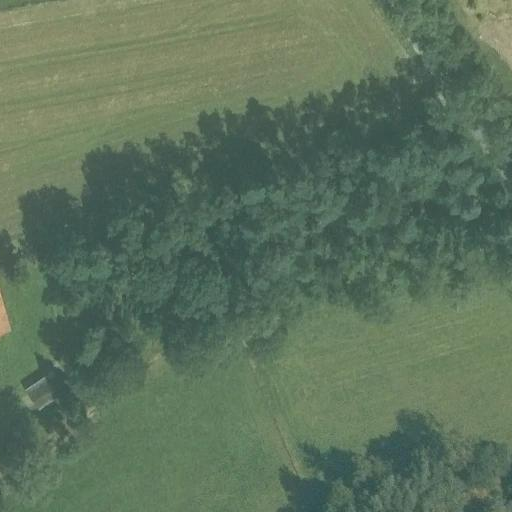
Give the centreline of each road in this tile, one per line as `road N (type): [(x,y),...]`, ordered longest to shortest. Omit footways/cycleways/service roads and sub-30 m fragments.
road 1 (unknown): [(450,86),(50,235)]
road 2 (unclassified): [(511,177),(390,0)]
